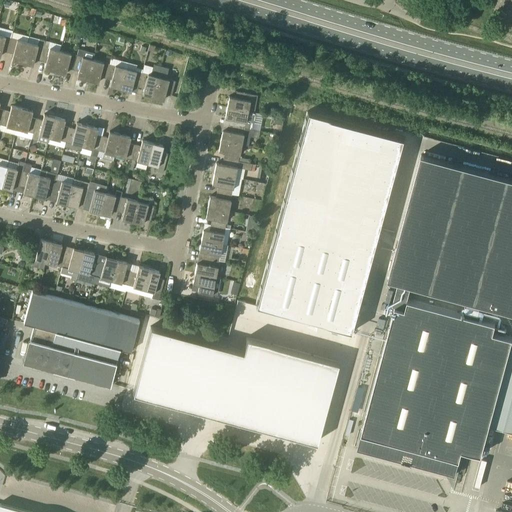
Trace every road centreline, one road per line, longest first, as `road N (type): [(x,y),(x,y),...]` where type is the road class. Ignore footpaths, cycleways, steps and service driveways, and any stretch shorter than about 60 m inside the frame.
road 1 (residential): [(0,217),(179,252),(204,124)]
road 2 (primary): [(215,0),(511,85)]
road 3 (primary): [(511,67),(273,0)]
road 4 (tertiary): [(227,511),(140,464),(0,424)]
road 5 (residential): [(0,82),(204,124)]
